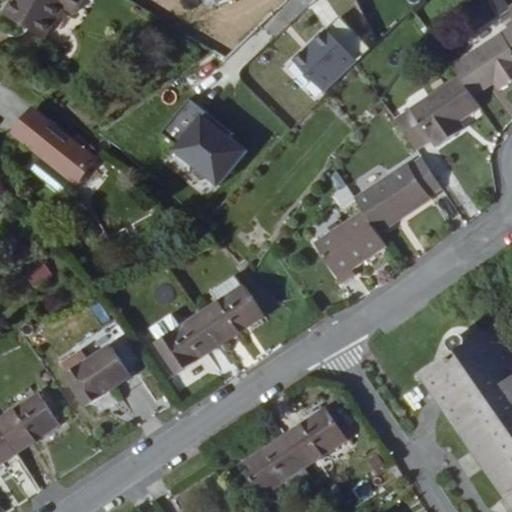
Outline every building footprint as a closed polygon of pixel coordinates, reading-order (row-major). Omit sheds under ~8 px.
[(81,0),(9,0),(1,13),(25,29),(44,2),(69,18),(81,0)] [(504,0),(488,0),(499,16),(510,9),(504,0)] [(290,61),(320,93),(353,62),(323,30),(290,61)] [(511,31),(452,72),(458,82),(472,102),(492,88),(502,81),(507,89),(511,84),(511,31)] [(492,88),(497,95),(507,89),(502,81),(492,88)] [(459,126),(479,112),(472,102),(458,82),(393,125),(414,155),(430,144),(436,153),(456,140),(450,131),(459,126)] [(74,188),(95,164),(41,115),(19,139),(74,188)] [(464,134),(459,126),(450,131),(456,140),(464,134)] [(355,206),(363,219),(378,240),(431,205),(429,202),(441,194),(422,167),(410,175),(408,172),(355,206)] [(353,277),(388,254),(378,240),(363,219),(316,250),(344,291),(357,282),(353,277)] [(34,289),(54,278),(46,265),(26,276),(34,289)] [(263,322),(242,291),(201,320),(221,351),(263,322)] [(178,380),(221,351),(201,320),(157,349),(178,380)] [(511,357),(495,334),(465,354),(456,361),(424,384),(511,506),(511,357)] [(456,361),(465,354),(468,346),(467,345),(466,343),(463,341),(461,340),(458,340),(455,341),(452,342),(451,344),(449,347),(449,350),(456,361)] [(112,357),(93,369),(87,360),(68,373),(74,382),(69,386),(90,417),(133,387),(112,357)] [(0,434),(21,464),(64,435),(43,405),(0,434)] [(328,414),(285,443),(306,473),(348,445),(328,414)] [(0,478),(21,464),(0,434),(0,478)] [(306,473),(285,443),(245,471),(265,502),(306,473)]
